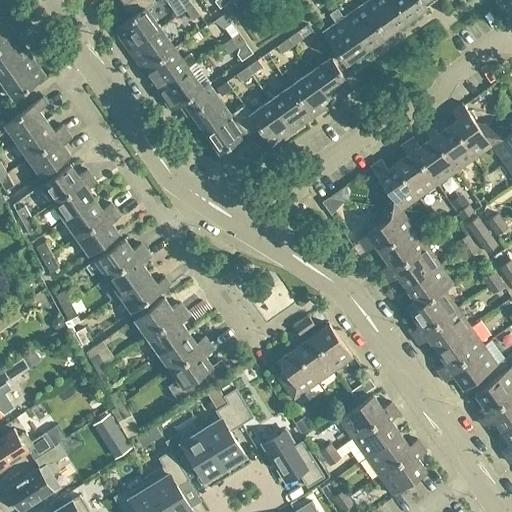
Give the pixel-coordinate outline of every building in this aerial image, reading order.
[(155,1),(154,0),(123,0),(134,15),(145,7),(146,8),(155,1)] [(178,0),(185,9),(192,4),(189,0),(178,0)] [(406,20),(392,0),(369,0),(364,3),(386,34),(406,20)] [(427,5),(423,0),(422,0),(392,0),(406,20),(427,5)] [(386,34),(364,3),(344,17),(344,18),(366,48),(386,34)] [(200,15),(192,4),(185,9),(193,20),(200,15)] [(129,49),(160,27),(146,8),(145,7),(134,15),(115,28),(129,49)] [(366,48),(344,18),(344,17),(337,7),(329,13),(336,23),(324,32),(345,63),(366,48)] [(175,37),(192,25),(183,13),(166,25),(175,37)] [(0,46),(16,35),(2,15),(0,16),(0,46)] [(224,27),(232,37),(239,32),(231,22),(224,27)] [(143,69),(174,48),(160,27),(129,49),(143,69)] [(298,31),(287,38),(292,45),(303,38),(298,31)] [(246,43),(239,32),(232,37),(239,48),(246,43)] [(0,76),(30,55),(16,35),(0,46),(0,76)] [(282,53),(292,45),(287,38),(277,46),(282,53)] [(239,48),(237,54),(242,60),(253,52),(246,43),(239,48)] [(158,89),(197,61),(190,51),(181,57),(174,48),(143,69),(158,89)] [(0,77),(14,97),(45,76),(30,55),(0,76),(0,77)] [(353,87),(331,57),(311,71),(332,102),(353,87)] [(258,59),(247,66),(252,74),(263,66),(258,59)] [(202,87),(208,83),(211,81),(197,61),(158,89),(172,110),(185,101),(203,88),(202,87)] [(242,81),(252,74),(247,66),(237,74),(242,81)] [(332,102),(311,71),(291,85),(312,116),(332,102)] [(222,95),(232,88),(227,81),(217,88),(222,95)] [(230,114),(208,83),(202,87),(203,88),(185,101),(206,131),(230,114)] [(312,116),(291,85),(271,100),(292,130),(312,116)] [(16,141),(46,120),(39,110),(48,103),(43,96),(4,124),(2,120),(0,121),(0,133),(8,129),(16,141)] [(292,130),(271,100),(251,113),(250,114),(259,126),(258,126),(271,145),(292,130)] [(492,144),(495,126),(477,122),(462,102),(452,109),(458,118),(451,123),(474,157),(492,144)] [(227,148),(258,126),(259,126),(250,114),(251,113),(244,104),(230,114),(206,131),(221,152),(216,155),(221,163),(232,155),(227,148)] [(28,158),(67,131),(63,124),(54,131),(46,120),(16,141),(28,158)] [(474,157),(451,123),(438,132),(432,123),(425,128),(431,137),(432,136),(456,170),(474,157)] [(505,162),(511,156),(511,128),(495,126),(492,144),(505,162)] [(41,175),(71,154),(63,143),(72,137),(67,131),(28,158),(41,175)] [(432,136),(431,137),(420,145),(414,136),(407,140),(437,183),(456,170),(432,136)] [(437,183),(407,140),(401,145),(407,154),(395,162),(419,196),(437,183)] [(419,196),(395,162),(388,167),(382,159),(371,166),(386,186),(382,205),(401,208),(419,196)] [(53,203),(92,175),(87,169),(78,175),(70,164),(40,185),(53,203)] [(14,185),(7,173),(0,177),(0,180),(5,190),(14,185)] [(494,173),(480,184),(486,193),(500,182),(494,173)] [(65,220),(95,199),(87,188),(96,182),(92,175),(53,203),(65,220)] [(77,236),(116,209),(111,203),(102,209),(95,199),(65,220),(77,236)] [(474,210),(472,208),(469,203),(458,210),(464,217),(474,210)] [(16,210),(23,223),(32,218),(25,205),(16,210)] [(414,226),(401,208),(382,205),(379,224),(359,239),(366,249),(375,243),(380,250),(414,226)] [(89,254),(119,233),(111,222),(120,215),(116,209),(77,236),(89,254)] [(487,219),(492,226),(502,219),(497,212),(487,219)] [(39,230),(32,218),(23,223),(30,235),(39,230)] [(508,226),(502,219),(492,226),(497,234),(508,226)] [(384,275),(427,245),(414,226),(380,250),(389,262),(380,269),(384,275)] [(462,248),(472,240),(467,233),(457,240),(462,248)] [(107,277),(146,249),(141,243),(133,249),(125,238),(86,266),(91,274),(101,267),(107,277)] [(478,248),(472,240),(462,248),(467,255),(478,248)] [(36,247),(43,259),(52,254),(45,242),(36,247)] [(406,287),(440,263),(427,245),(384,275),(389,281),(398,275),(406,287)] [(110,300),(119,294),(149,272),(142,262),(151,256),(146,249),(107,277),(114,287),(106,293),(110,300)] [(59,266),(52,254),(43,259),(50,271),(59,266)] [(500,266),(505,273),(511,268),(511,260),(510,258),(500,266)] [(445,289),(454,283),(440,263),(406,287),(415,299),(406,306),(410,312),(444,288),(445,289)] [(483,277),(489,285),(499,278),(494,270),(483,277)] [(131,311),(170,283),(165,277),(156,283),(149,272),(119,294),(131,311)] [(504,285),(499,278),(489,285),(494,292),(504,285)] [(457,307),(445,289),(444,288),(410,312),(419,324),(410,331),(415,337),(457,307)] [(56,295),(62,307),(71,303),(65,290),(56,295)] [(147,336),(186,308),(181,302),(172,308),(165,298),(135,319),(147,336)] [(78,315),(71,303),(62,307),(69,320),(78,315)] [(437,349),(470,326),(457,307),(415,337),(419,343),(428,337),(437,349)] [(159,353),(189,332),(181,321),(190,315),(186,308),(147,336),(159,353)] [(16,309),(0,319),(0,331),(22,317),(16,309)] [(309,315),(301,320),(309,331),(316,325),(309,315)] [(301,336),(309,331),(301,320),(294,326),(301,336)] [(353,356),(329,323),(312,335),(335,369),(353,356)] [(441,374),(484,344),(470,326),(437,349),(445,362),(437,368),(441,374)] [(91,340),(85,327),(76,332),(82,344),(91,340)] [(171,370),(209,342),(205,336),(196,342),(189,332),(159,353),(171,370)] [(335,369),(312,335),(295,347),(319,380),(335,369)] [(222,359),(213,366),(205,355),(214,349),(209,342),(171,370),(176,378),(168,384),(180,401),(227,367),(222,359)] [(464,387),(497,364),(484,344),(441,374),(445,380),(454,374),(464,387)] [(319,380),(295,347),(277,359),(284,369),(277,374),(294,398),(319,380)] [(90,358),(96,371),(105,366),(99,353),(90,358)] [(0,414),(8,410),(0,398),(0,386),(30,366),(23,356),(0,371),(0,414)] [(112,378),(105,366),(96,371),(103,383),(112,378)] [(480,418),(511,395),(511,373),(509,369),(475,392),(484,406),(475,412),(480,418)] [(245,383),(258,405),(270,398),(256,376),(245,383)] [(358,386),(351,391),(356,399),(364,393),(358,386)] [(215,409),(220,417),(202,428),(201,429),(225,466),(227,465),(228,468),(242,460),(240,457),(245,454),(230,430),(253,415),(235,387),(223,395),(227,402),(215,409)] [(125,402),(118,390),(110,395),(116,406),(125,402)] [(353,437),(395,407),(391,401),(382,407),(373,393),(339,417),(353,437)] [(502,430),(511,423),(511,395),(480,418),(484,424),(493,418),(502,430)] [(122,417),(131,412),(125,402),(116,406),(122,417)] [(366,455),(400,432),(391,419),(400,413),(395,407),(353,437),(366,455)] [(155,423),(149,427),(156,438),(162,435),(155,423)] [(506,455),(511,451),(511,423),(502,430),(511,443),(502,449),(506,455)] [(176,457),(179,462),(190,455),(205,479),(209,476),(211,479),(225,471),(223,468),(225,466),(201,429),(202,428),(200,424),(180,437),(177,432),(165,440),(176,457)] [(0,469),(30,449),(36,458),(55,446),(45,430),(32,439),(26,430),(20,435),(15,428),(0,438),(0,469)] [(294,445),(285,429),(263,443),(286,481),(299,473),(307,486),(324,475),(302,440),(294,445)] [(131,447),(120,430),(105,439),(117,456),(131,447)] [(379,474),(422,444),(417,438),(408,444),(400,432),(366,455),(379,474)] [(66,439),(55,446),(36,458),(41,466),(8,488),(14,497),(12,499),(18,508),(20,507),(22,509),(60,484),(52,472),(59,468),(54,461),(72,449),(66,439)] [(320,449),(325,457),(335,449),(330,442),(320,449)] [(393,494),(427,470),(417,457),(426,450),(422,444),(379,474),(393,494)] [(340,457),(335,449),(325,457),(330,464),(340,457)] [(176,457),(163,465),(169,473),(150,484),(166,511),(189,511),(193,510),(178,485),(189,479),(179,462),(176,457)] [(126,488),(113,496),(123,511),(135,511),(138,510),(138,511),(166,511),(150,484),(131,496),(126,488)] [(334,495),(339,503),(349,496),(344,488),(334,495)] [(90,511),(79,494),(50,511),(90,511)] [(354,503),(349,496),(339,503),(344,510),(354,503)] [(318,511),(311,500),(291,511),(318,511)]
